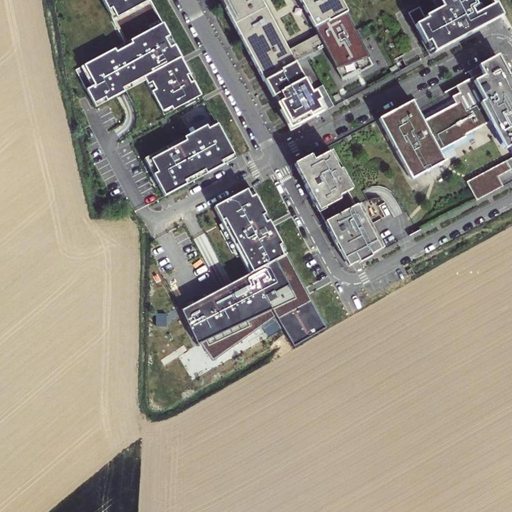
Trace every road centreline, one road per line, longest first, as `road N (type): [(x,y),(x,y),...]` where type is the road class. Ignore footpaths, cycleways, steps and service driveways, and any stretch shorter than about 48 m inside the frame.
road 1 (residential): [(275,158),(486,45),(511,55)]
road 2 (residential): [(511,198),(349,279)]
road 3 (residential): [(187,0),(275,158)]
road 4 (residential): [(349,279),(333,268),(275,158)]
road 5 (unclassified): [(275,158),(150,223)]
